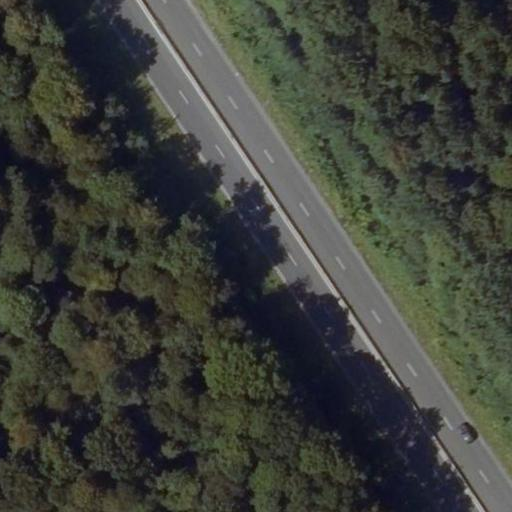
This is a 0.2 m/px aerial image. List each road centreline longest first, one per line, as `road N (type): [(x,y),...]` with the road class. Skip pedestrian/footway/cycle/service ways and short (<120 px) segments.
road 1 (trunk): [(503,511),(164,0)]
road 2 (trunk): [(118,0),(455,511)]
